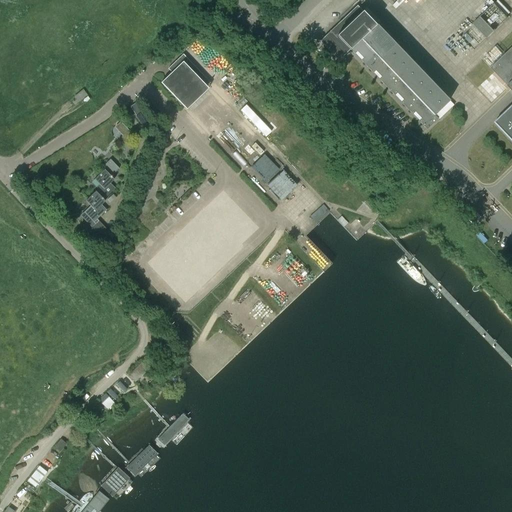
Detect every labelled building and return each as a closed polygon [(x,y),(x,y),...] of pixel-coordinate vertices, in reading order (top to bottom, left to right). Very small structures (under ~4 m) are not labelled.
[(505,20),(508,18),(494,4),(473,24),(486,38),(494,31),(496,29),(505,20)] [(435,115),(449,101),(395,44),(377,25),(376,25),(357,5),(320,41),(339,61),(351,49),(355,54),(357,52),(364,58),(361,61),(373,73),(376,71),(382,77),(379,79),(395,96),(397,93),(404,100),(401,102),(413,114),(415,112),(422,119),(419,121),(427,129),(438,119),(435,115)] [(511,105),(495,122),(511,140),(511,48),(491,68),(511,89),(511,105)] [(172,72),(167,77),(161,83),(184,107),(210,82),(183,54),(168,69),(172,72)] [(87,96),(84,92),(74,99),(76,101),(74,103),(73,104),(75,106),(79,103),(87,96)] [(271,132),(246,105),(240,111),(265,137),(271,132)] [(149,121),(143,112),(136,116),(142,126),(149,121)] [(121,123),(116,128),(123,135),(128,130),(121,123)] [(263,153),(250,166),(266,184),(265,185),(279,200),(294,186),(263,153)] [(104,170),(94,179),(101,186),(99,188),(102,191),(101,193),(105,198),(115,188),(110,183),(114,180),(113,178),(115,176),(113,174),(119,169),(110,159),(104,165),(105,166),(103,169),(104,170)] [(91,206),(84,212),(95,224),(89,230),(100,242),(110,232),(97,219),(107,210),(101,205),(105,201),(104,200),(105,198),(101,193),(102,191),(99,188),(86,201),(91,206)] [(223,192),(151,261),(183,294),(255,225),(223,192)] [(138,276),(128,285),(149,306),(153,302),(159,308),(164,303),(138,276)] [(135,383),(149,369),(142,362),(128,375),(135,383)] [(108,397),(101,404),(108,411),(115,404),(108,397)] [(182,416),(151,442),(158,450),(189,424),(182,416)] [(60,439),(54,447),(60,452),(66,444),(60,439)] [(127,476),(150,454),(140,443),(116,465),(127,476)] [(40,466),(28,481),(35,487),(47,472),(40,466)] [(111,466),(93,486),(107,498),(125,478),(111,466)] [(95,493),(81,511),(96,511),(105,500),(95,493)]
